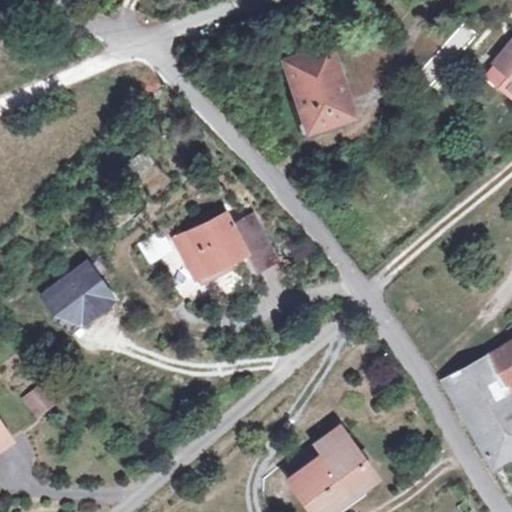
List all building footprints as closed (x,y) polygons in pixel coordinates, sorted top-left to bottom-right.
[(24,17),(11,37),(50,62),(62,42),(24,17)] [(462,22),(406,83),(414,92),(416,94),(475,30),(463,19),(462,22)] [(511,34),(492,58),(511,74),(511,34)] [(351,115),(328,48),(285,62),(307,129),(351,115)] [(230,223),(225,211),(174,237),(195,279),(245,252),(255,271),(275,259),(251,212),(230,223)] [(69,300),(81,317),(109,296),(85,264),(57,285),(69,300)] [(45,294),(56,309),(69,300),(57,285),(45,294)] [(56,309),(52,312),(68,333),(112,301),(109,296),(81,317),(69,300),(56,309)] [(511,342),(443,382),(491,465),(511,451),(511,327),(505,331),(511,342)] [(37,413),(54,400),(41,383),(24,396),(37,413)] [(279,466),(314,511),(324,511),(359,486),(372,477),(334,425),(279,466)] [(7,438),(0,443),(0,451),(10,444),(7,438)] [(359,486),(324,511),(338,511),(364,492),(359,486)]
